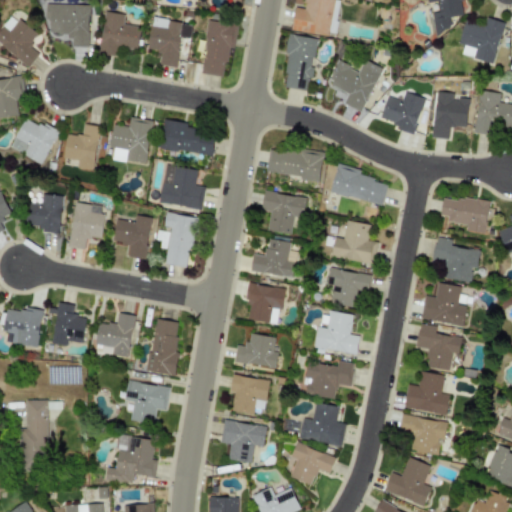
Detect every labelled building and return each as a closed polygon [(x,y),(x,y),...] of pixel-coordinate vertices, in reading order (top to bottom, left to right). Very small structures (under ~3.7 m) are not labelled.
[(293,7),(289,30),(325,36),(331,0),(302,0),(301,8),(293,7)] [(424,0),(425,3),(435,1),(436,12),(430,12),(433,33),(449,31),(447,17),(461,15),(459,0),(424,0)] [(337,2),(333,1),(327,32),(333,33),(336,19),(334,19),(337,2)] [(88,47),(89,5),(46,3),(45,34),(71,34),(70,46),(88,47)] [(123,14),(103,11),(97,53),(114,56),(116,46),(136,49),(140,27),(122,24),(123,14)] [(0,28),(0,45),(27,66),(37,53),(28,47),(37,34),(10,15),(0,28)] [(146,50),(159,52),(158,64),(175,67),(182,22),(151,17),(146,50)] [(460,54),(491,63),(503,22),(484,17),(481,27),(463,22),(457,44),(463,45),(460,54)] [(199,73),(225,77),(233,24),(207,20),(199,73)] [(304,91),(306,77),(309,78),(315,38),(286,34),(283,54),(287,54),(282,87),(304,91)] [(361,112),(379,67),(362,60),(358,70),(336,61),(326,85),(346,93),(342,104),(361,112)] [(0,78),(0,117),(17,115),(15,98),(24,97),(21,76),(0,78)] [(511,128),(511,103),(498,102),(499,93),(478,90),(473,130),(491,132),(492,126),(511,128)] [(386,96),(378,120),(412,132),(423,98),(403,91),(400,101),(386,96)] [(429,137),(447,139),(448,126),(464,128),(467,99),(452,98),(452,93),(434,91),(429,137)] [(150,120),(128,117),(127,126),(111,124),(108,148),(112,149),(111,159),(145,163),(150,120)] [(8,146),(39,164),(58,132),(41,122),(39,126),(24,118),(8,146)] [(158,148),(211,155),(214,129),(161,122),(158,148)] [(62,158),(76,161),(76,168),(92,170),(98,126),(82,124),(81,135),(65,133),(62,158)] [(264,172),(317,181),(321,155),(268,146),(264,172)] [(360,170),(336,163),(328,191),(380,206),(386,184),(358,175),(360,170)] [(157,203),(199,209),(203,186),(194,185),(196,169),(163,164),(157,203)] [(0,218),(10,215),(0,189),(0,218)] [(289,234),(292,217),(301,219),(304,197),(262,191),(259,210),(268,211),(265,231),(289,234)] [(61,195),(40,194),(40,204),(25,203),(24,224),(39,226),(38,232),(58,233),(61,195)] [(488,203),(442,195),(438,215),(446,216),(445,222),(465,225),(463,231),(482,234),(488,203)] [(100,238),(103,214),(88,212),(89,204),(73,202),(67,247),(83,249),(84,237),(100,238)] [(163,264),(187,268),(194,217),(164,212),(162,229),(159,229),(156,247),(165,249),(163,264)] [(511,214),(507,216),(510,226),(496,230),(504,253),(511,250),(511,214)] [(112,242),(128,244),(126,257),(145,259),(149,217),(134,215),(133,221),(114,219),(112,242)] [(342,238),(333,237),(330,257),(372,264),(376,242),(366,240),(369,224),(345,220),(342,238)] [(431,260),(442,262),(439,277),(468,282),(471,267),(476,268),(479,251),(450,246),(451,239),(435,237),(431,260)] [(249,271),(291,277),(294,259),(286,258),(288,242),(266,238),(263,255),(252,254),(249,271)] [(369,274),(328,268),(325,284),(331,285),(329,303),(350,306),(353,290),(367,292),(369,274)] [(419,319),(462,327),(466,307),(455,305),(458,286),(436,282),(433,297),(423,295),(419,319)] [(243,319),(276,324),(282,288),(248,283),(243,319)] [(72,305),(57,302),(49,343),(65,346),(66,340),(80,343),(85,317),(70,314),(72,305)] [(4,343),(36,346),(40,311),(2,307),(0,331),(5,332),(4,343)] [(351,314),(328,311),(326,328),(315,326),(312,348),(355,354),(358,336),(349,335),(351,314)] [(133,315),(116,313),(114,324),(96,322),(93,343),(111,346),(110,355),(126,358),(133,315)] [(172,375),(178,322),(153,319),(146,372),(172,375)] [(447,371),(450,353),(457,354),(460,337),(434,333),(435,326),(418,323),(414,346),(427,349),(424,367),(447,371)] [(273,337),(247,333),(245,346),(235,345),(232,362),(274,368),(276,352),(271,351),(273,337)] [(306,362),(302,394),(333,399),(335,384),(349,386),(352,363),(336,361),(335,366),(306,362)] [(402,408),(445,414),(448,394),(439,393),(442,375),(419,372),(416,386),(405,384),(402,408)] [(229,411),(251,415),(253,407),(262,409),(268,381),(231,374),(228,391),(233,392),(229,411)] [(129,420),(152,423),(154,409),(165,411),(168,386),(125,381),(123,400),(131,401),(129,420)] [(45,400),(24,400),(25,428),(19,428),(20,464),(46,463),(45,400)] [(340,446),(344,424),(334,422),(337,406),(313,402),(310,419),(301,417),(297,439),(340,446)] [(511,405),(507,420),(501,417),(495,434),(511,440),(511,405)] [(408,449),(435,455),(439,439),(442,439),(446,423),(402,413),(398,429),(411,433),(408,449)] [(249,462),(252,446),(261,447),(264,426),(222,420),(218,443),(228,444),(226,459),(249,462)] [(103,480),(130,484),(131,474),(153,477),(155,460),(150,459),(153,439),(117,435),(112,468),(105,467),(103,480)] [(334,457),(295,442),(289,457),(295,460),(288,477),(310,486),(316,469),(328,474),(334,457)] [(510,486),(511,480),(511,451),(494,445),(483,476),(510,486)] [(382,491),(423,506),(430,487),(422,484),(429,465),(406,457),(399,476),(389,472),(382,491)] [(251,494),(257,511),(292,511),(298,510),(290,488),(271,495),(269,487),(251,494)] [(503,511),(508,498),(487,490),(483,502),(474,499),(468,511),(503,511)] [(234,511),(235,497),(210,497),(209,511),(234,511)] [(400,511),(379,500),(372,511),(400,511)] [(31,511),(24,501),(6,511),(31,511)] [(122,505),(122,511),(152,511),(152,503),(122,505)]
